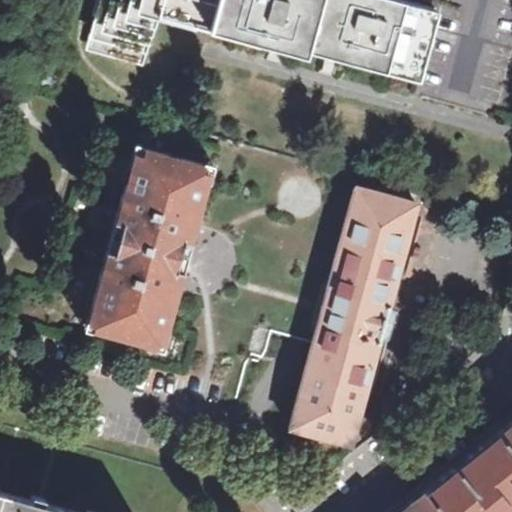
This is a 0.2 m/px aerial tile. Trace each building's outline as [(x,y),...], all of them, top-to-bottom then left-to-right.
[(102,0),(90,46),(143,61),(156,15),(208,29),(216,0),(102,0)] [(216,0),(208,29),(304,55),(306,48),(417,78),(436,8),(405,0),(216,0)] [(38,86),(57,90),(62,72),(42,68),(38,86)] [(94,330),(157,347),(162,329),(168,331),(184,272),(174,270),(182,241),(192,244),(207,186),(199,184),(205,162),(147,147),(141,169),(133,166),(92,309),(99,311),(94,330)] [(356,187),(290,428),(350,444),(417,204),(356,187)] [(511,420),(498,432),(511,449),(511,420)] [(511,449),(498,432),(496,434),(496,435),(491,439),(485,444),(485,443),(484,443),(484,444),(425,491),(442,511),(511,511),(510,510),(511,508),(511,449)] [(0,511),(76,511),(0,491),(0,511)] [(442,511),(425,491),(415,499),(398,511),(442,511)]
